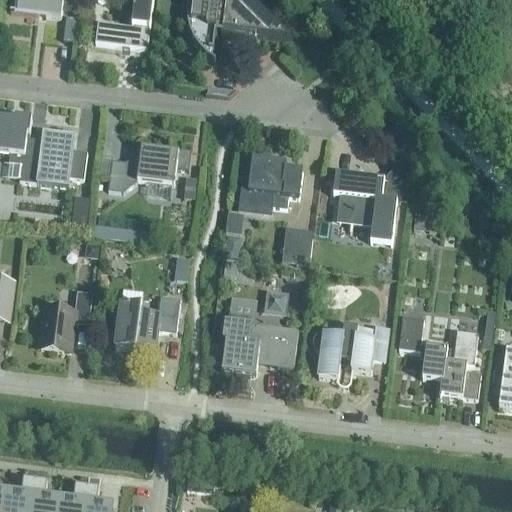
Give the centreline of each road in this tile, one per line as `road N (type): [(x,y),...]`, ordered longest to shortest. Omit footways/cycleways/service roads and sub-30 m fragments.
road 1 (residential): [(511,449),(176,403)]
road 2 (residential): [(276,120),(0,85)]
road 3 (unclassified): [(511,182),(322,0)]
road 4 (residential): [(176,403),(0,380)]
